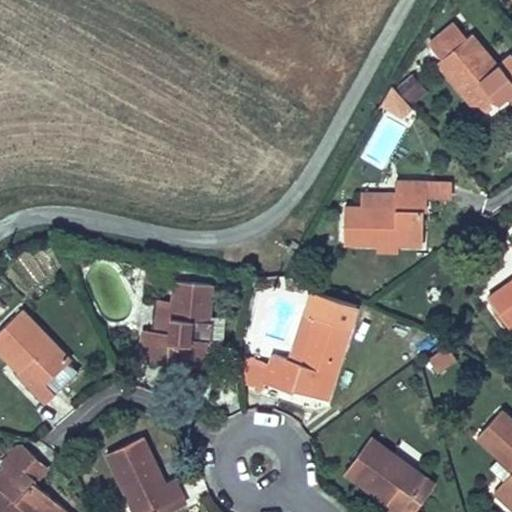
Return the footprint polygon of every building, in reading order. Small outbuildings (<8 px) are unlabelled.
[(443,55),(487,109),(511,89),(511,62),(506,56),(504,58),(477,26),(443,55)] [(410,73),(394,88),(410,106),(426,91),(410,73)] [(379,106),(400,118),(412,108),(410,106),(394,88),(390,84),(379,106)] [(418,234),(420,168),(391,166),(391,178),(391,194),(356,194),(339,193),(339,231),(376,232),(376,215),(392,215),(391,234),(418,234)] [(391,194),(391,178),(356,177),(356,194),(391,194)] [(511,306),(511,225),(501,235),(511,250),(511,260),(481,290),(501,316),(511,306)] [(133,347),(198,355),(200,323),(182,320),(184,304),(199,306),(203,271),(169,267),(167,287),(163,319),(144,316),(137,315),(133,347)] [(163,319),(167,287),(148,285),(144,316),(163,319)] [(330,394),(354,305),(307,292),(301,314),(312,316),(302,355),(273,348),(270,360),(263,358),(256,385),(272,389),(274,382),(302,390),(303,387),(330,394)] [(47,360),(65,334),(16,296),(0,315),(0,338),(16,351),(11,356),(48,384),(59,369),(47,360)] [(439,376),(455,355),(441,344),(425,365),(439,376)] [(511,413),(500,404),(477,434),(511,462),(496,480),(511,492),(511,413)] [(435,466),(370,419),(346,454),(387,483),(384,487),(417,510),(425,500),(416,493),(435,466)] [(89,450),(135,510),(175,481),(155,458),(148,461),(122,427),(89,450)] [(0,511),(33,511),(53,488),(29,468),(33,463),(6,443),(0,450),(0,474),(9,481),(0,492),(0,511)]
